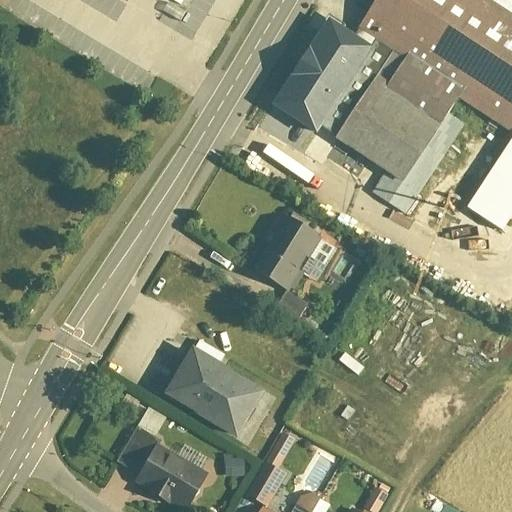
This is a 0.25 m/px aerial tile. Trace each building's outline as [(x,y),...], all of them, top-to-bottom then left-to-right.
[(511,0),(387,0),(367,32),(399,52),(466,95),(511,124),(511,0)] [(365,55),(324,28),(270,109),(310,136),(365,55)] [(466,95),(399,52),(341,141),(409,184),(466,95)] [(511,148),(480,198),(511,218),(511,148)] [(330,244),(291,218),(259,271),(298,295),(330,244)] [(278,310),(298,316),(302,303),(283,296),(278,310)] [(198,350),(169,398),(245,444),(274,396),(198,350)] [(143,411),(137,432),(157,438),(163,417),(143,411)] [(284,438),(274,465),(282,468),(292,441),(284,438)] [(191,511),(211,479),(162,450),(141,487),(182,511),(191,511)] [(367,511),(379,511),(386,498),(376,494),(367,511)]
